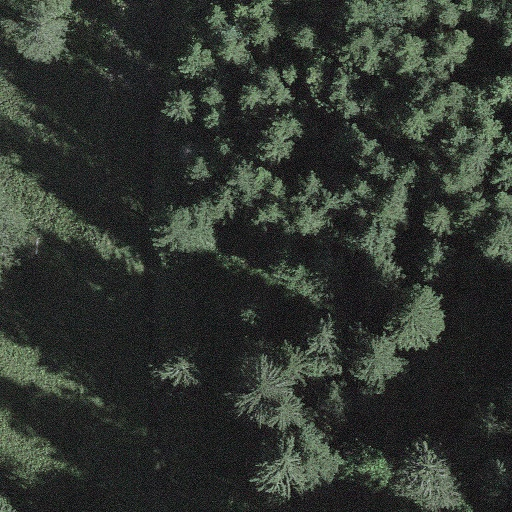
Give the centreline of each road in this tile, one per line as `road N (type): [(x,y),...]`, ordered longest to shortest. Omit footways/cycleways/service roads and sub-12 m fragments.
road 1 (track): [(144,0),(129,268),(139,511)]
road 2 (track): [(349,511),(428,399),(511,334)]
